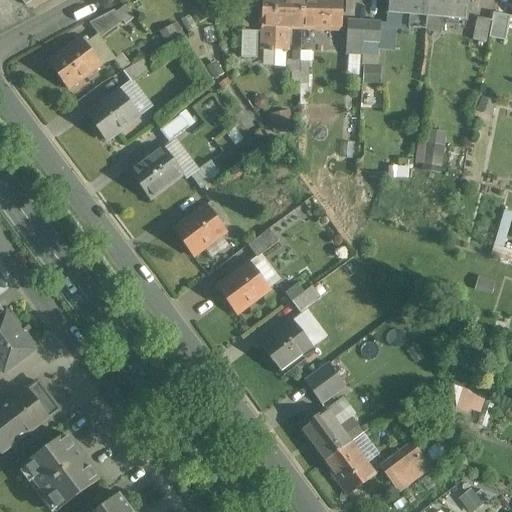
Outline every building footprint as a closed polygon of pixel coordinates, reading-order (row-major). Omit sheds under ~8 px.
[(303,0),(262,0),(261,50),(270,51),(270,53),(273,53),(273,51),(288,51),(289,28),(302,28),(303,0)] [(341,0),(303,0),(302,28),(341,29),(341,0)] [(429,0),(389,0),(387,14),(400,16),(400,21),(410,22),(410,27),(431,30),(427,18),(429,0)] [(469,0),(429,0),(427,18),(431,30),(444,32),(445,18),(467,21),(469,0)] [(114,11),(90,25),(101,39),(123,22),(114,11)] [(511,16),(494,13),(492,22),(493,22),(490,38),(506,41),(511,16)] [(491,21),(478,18),(474,40),(487,43),(491,21)] [(365,23),(349,22),(347,54),(363,55),(365,23)] [(258,32),(242,32),(241,59),(257,59),(258,32)] [(98,67),(79,41),(49,63),(68,89),(98,67)] [(293,52),(293,61),(288,60),(287,72),(301,72),(301,71),(302,52),(293,52)] [(310,53),(302,52),(301,71),(309,71),(309,61),(310,61),(310,53)] [(348,74),(360,74),(361,55),(349,55),(348,74)] [(309,71),(301,71),(301,72),(301,84),(309,84),(309,71)] [(118,92),(87,115),(106,140),(136,118),(118,92)] [(271,114),(275,132),(294,128),(290,110),(271,114)] [(163,131),(171,140),(192,123),(184,113),(163,131)] [(441,167),(447,132),(430,129),(428,143),(419,141),(416,162),(441,167)] [(162,151),(131,174),(150,200),(181,177),(162,151)] [(205,208),(174,232),(194,257),(224,234),(205,208)] [(511,245),(505,244),(511,213),(511,211),(503,210),(493,255),(511,259),(511,245)] [(277,243),(268,230),(247,246),(257,258),(277,243)] [(248,264),(216,288),(237,316),(269,292),(248,264)] [(295,284),(283,293),(290,302),(301,293),(295,284)] [(312,285),(293,300),(302,312),(321,297),(312,285)] [(0,318),(0,369),(3,374),(33,352),(31,348),(34,345),(11,314),(7,316),(5,314),(0,318)] [(292,324),(261,347),(280,374),(312,350),(292,324)] [(346,386),(329,365),(306,383),(322,405),(346,386)] [(470,381),(456,376),(453,385),(467,390),(470,381)] [(37,382),(0,410),(0,425),(14,444),(58,411),(37,382)] [(329,411),(301,432),(324,464),(353,443),(363,435),(353,421),(342,429),(329,411)] [(14,444),(0,425),(0,453),(1,454),(14,444)] [(374,428),(367,433),(373,442),(379,437),(374,428)] [(99,480),(65,435),(23,466),(57,511),(99,480)] [(353,443),(324,464),(348,496),(376,476),(353,443)] [(400,455),(382,469),(389,479),(408,466),(408,465),(400,455)] [(417,458),(408,465),(408,466),(389,479),(399,493),(428,472),(417,458)] [(131,511),(118,495),(95,511),(131,511)]
